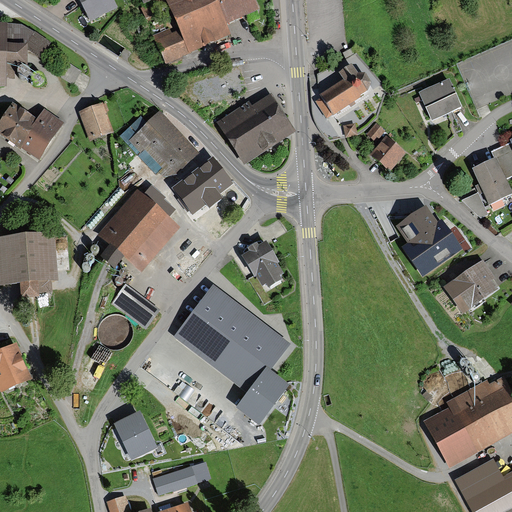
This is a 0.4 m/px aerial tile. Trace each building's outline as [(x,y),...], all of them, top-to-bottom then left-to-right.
[(111,0),(77,0),(88,21),(115,7),(111,0)] [(138,0),(141,4),(150,0),(165,0),(179,30),(169,35),(167,30),(153,36),(165,62),(228,34),(224,25),(258,10),(253,0),(138,0)] [(0,91),(8,92),(8,63),(31,63),(31,53),(43,58),(53,43),(31,28),(0,27),(0,91)] [(81,70),(69,63),(63,75),(75,82),(81,70)] [(344,82),(318,100),(331,118),(368,93),(369,83),(364,76),(356,75),(350,67),(339,74),(344,82)] [(219,69),(183,82),(190,101),(226,87),(219,69)] [(448,82),(419,94),(431,122),(459,110),(448,82)] [(269,95),(220,125),(244,163),(293,133),(269,95)] [(41,121),(15,105),(7,116),(51,144),(66,124),(47,112),(41,121)] [(100,105),(78,113),(89,141),(111,132),(100,105)] [(195,152),(157,114),(131,139),(169,178),(195,152)] [(51,144),(7,116),(0,124),(0,135),(38,161),(51,144)] [(124,131),(129,136),(140,126),(135,120),(124,131)] [(356,124),(344,127),(346,139),(358,137),(356,124)] [(382,130),(374,125),(366,136),(374,142),(382,130)] [(402,153),(384,138),(370,155),(389,170),(402,153)] [(511,144),(492,153),(497,164),(505,181),(511,177),(511,144)] [(209,160),(171,189),(190,213),(228,184),(209,160)] [(511,195),(505,181),(497,164),(476,173),(490,204),(511,195)] [(173,210),(141,183),(97,235),(109,245),(99,257),(112,268),(123,255),(141,271),(176,229),(165,219),(173,210)] [(467,195),(477,218),(490,213),(480,189),(467,195)] [(427,208),(396,230),(408,246),(402,250),(423,280),(463,252),(442,222),(438,225),(427,208)] [(51,236),(0,238),(0,285),(18,284),(18,297),(36,296),(35,283),(53,282),(51,236)] [(259,242),(241,253),(264,289),(281,278),(259,242)] [(479,263),(445,289),(463,314),(498,289),(479,263)] [(125,286),(113,302),(144,325),(156,309),(125,286)] [(291,346),(213,287),(174,338),(248,394),(267,369),(271,372),(291,346)] [(131,344),(134,338),(134,333),(132,325),(128,321),(121,318),(115,317),(109,319),(104,323),(101,328),(100,334),(101,340),(104,345),(109,349),(115,351),(123,350),(129,347),(131,344)] [(0,390),(0,391),(28,377),(13,345),(0,351),(0,390)] [(271,372),(267,369),(248,394),(237,409),(260,426),(290,386),(271,372)] [(511,397),(502,379),(423,423),(448,467),(511,431),(511,397)] [(138,414),(112,427),(129,462),(156,449),(138,414)] [(455,483),(470,511),(508,511),(511,510),(511,474),(504,479),(494,461),(455,483)] [(205,462),(153,478),(158,494),(210,477),(205,462)] [(129,511),(125,497),(107,503),(110,511),(145,511),(145,509),(136,511),(129,511)]
